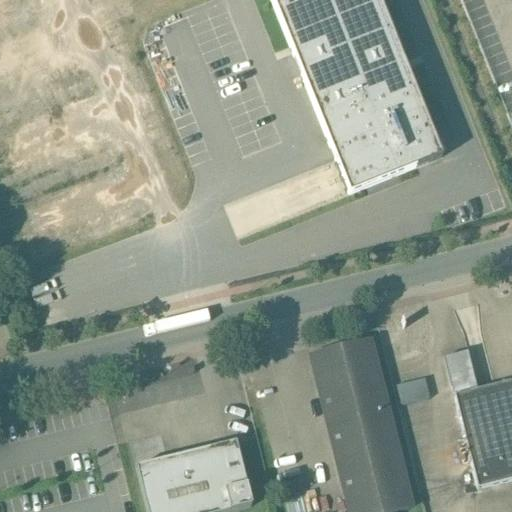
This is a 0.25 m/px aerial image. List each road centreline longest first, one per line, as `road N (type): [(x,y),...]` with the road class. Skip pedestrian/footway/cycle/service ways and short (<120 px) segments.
road 1 (residential): [(0,381),(511,248)]
road 2 (unknown): [(283,308),(331,511)]
